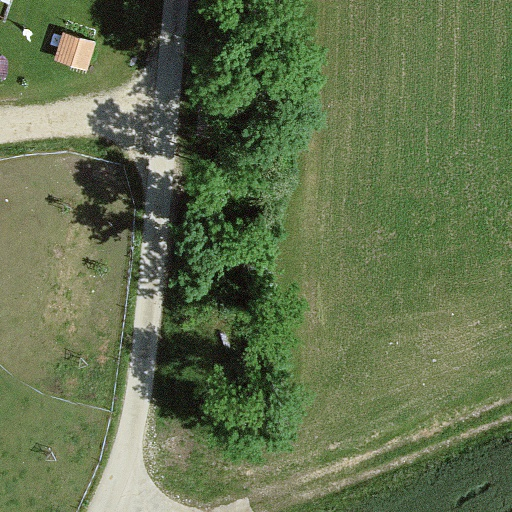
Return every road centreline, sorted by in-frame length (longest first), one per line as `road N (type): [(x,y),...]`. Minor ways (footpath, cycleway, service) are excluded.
road 1 (unclassified): [(175,0),(134,424),(110,511)]
road 2 (track): [(213,511),(511,399)]
